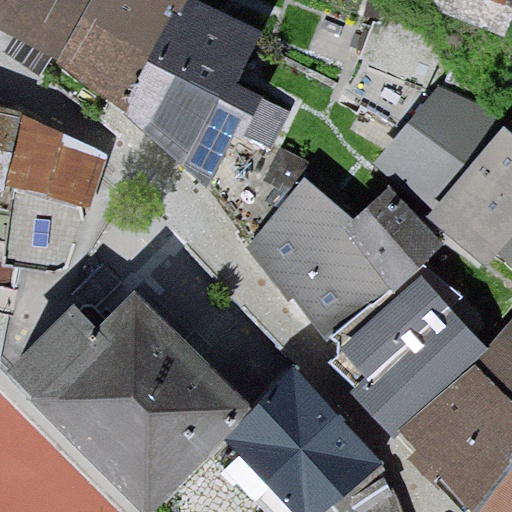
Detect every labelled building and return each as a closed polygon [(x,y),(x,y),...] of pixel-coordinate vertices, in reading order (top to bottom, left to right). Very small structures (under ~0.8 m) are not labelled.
[(0,0),(0,25),(79,67),(114,0),(0,0)] [(232,167),(266,104),(235,87),(262,38),(189,0),(114,0),(79,67),(178,120),(171,135),(232,167)] [(511,0),(435,0),(431,11),(510,41),(511,33),(511,0)] [(412,194),(495,271),(511,252),(511,133),(487,111),(412,194)] [(0,113),(0,201),(6,179),(23,120),(0,113)] [(88,138),(23,120),(6,179),(72,197),(88,138)] [(305,176),(247,246),(335,338),(343,331),(396,281),(358,237),(305,176)] [(396,281),(404,290),(419,276),(455,245),(408,193),(358,237),(396,281)] [(396,281),(343,331),(375,365),(358,382),(369,393),(454,313),(419,276),(404,290),(396,281)] [(45,390),(159,511),(172,511),(268,422),(147,294),(45,390)] [(511,511),(511,403),(474,365),(492,353),(454,313),(369,393),(406,433),(486,511),(511,511)] [(511,336),(485,369),(511,390),(511,336)] [(246,449),(301,511),(334,511),(386,467),(315,388),(246,449)] [(351,511),(395,511),(385,493),(351,511)]
